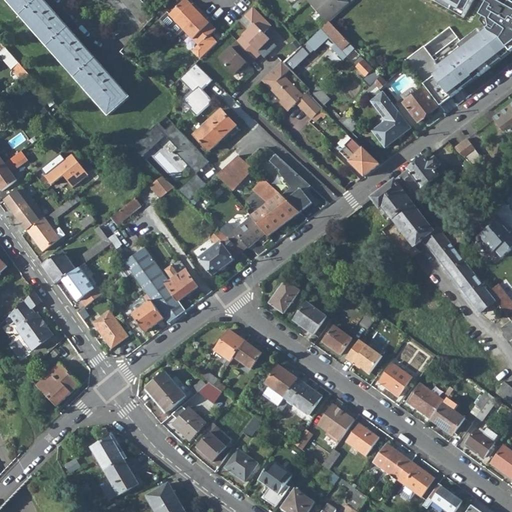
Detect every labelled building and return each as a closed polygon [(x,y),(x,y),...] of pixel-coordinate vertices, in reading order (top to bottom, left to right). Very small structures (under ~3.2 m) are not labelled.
[(7,0),(108,115),(129,97),(43,0),(7,0)] [(120,0),(144,27),(155,16),(140,0),(120,0)] [(182,0),(168,15),(183,30),(203,11),(197,5),(194,8),(186,0),(182,0)] [(282,0),(271,10),(282,24),(294,13),(282,0)] [(308,0),(329,23),(330,22),(350,4),(345,0),(308,0)] [(508,0),(507,0),(490,0),(482,16),(490,21),(490,32),(481,39),(477,34),(460,47),(462,49),(449,59),(447,57),(438,63),(426,48),(407,62),(441,106),(465,89),(462,86),(474,77),(473,76),(477,73),(480,77),(492,68),(489,64),(509,48),(511,52),(511,6),(506,3),(508,0)] [(436,0),(436,2),(452,11),(454,7),(467,14),(474,0),(436,0)] [(237,42),(254,60),(260,54),(257,51),(263,46),(270,39),(265,33),(269,29),(265,25),(268,22),(253,7),(245,15),(255,25),(237,42)] [(464,18),(467,14),(454,7),(452,11),(464,18)] [(183,30),(198,46),(192,52),(199,60),(216,43),(209,36),(216,30),(206,20),(209,17),(203,11),(183,30)] [(168,15),(166,13),(159,20),(169,30),(173,30),(178,35),(183,30),(168,15)] [(324,32),(342,51),(349,44),(330,22),(329,23),(302,46),(306,50),(322,36),(324,32)] [(237,42),(219,60),(234,75),(241,68),(246,63),(249,65),(254,60),(237,42)] [(367,75),(374,83),(375,82),(380,77),(364,59),(356,66),(365,77),(367,75)] [(278,103),(284,108),(288,103),(292,107),(296,103),(311,119),(322,108),(308,92),(304,95),(283,75),(290,69),(284,63),(281,61),(260,81),(280,101),(278,103)] [(213,81),(196,63),(179,79),(192,92),(183,100),(191,108),(190,109),(196,116),(212,101),(201,89),(206,85),(207,86),(213,81)] [(15,72),(21,79),(29,74),(22,66),(15,72)] [(375,82),(380,89),(386,83),(380,77),(375,82)] [(327,104),(333,97),(319,85),(313,92),(327,104)] [(34,91),(44,105),(52,100),(39,86),(34,91)] [(403,103),(418,122),(438,107),(423,88),(403,103)] [(373,131),(385,147),(410,128),(383,93),(371,102),(387,121),(373,131)] [(287,112),(292,107),(288,103),(284,108),(287,112)] [(511,103),(494,118),(503,130),(511,123),(511,103)] [(194,134),(209,151),(237,126),(221,109),(194,134)] [(339,121),(351,133),(358,126),(346,114),(339,121)] [(158,122),(132,147),(142,157),(167,133),(180,147),(175,152),(192,170),(202,161),(200,159),(204,156),(172,123),(165,130),(158,122)] [(337,149),(365,175),(369,172),(371,170),(373,168),(375,167),(380,164),(350,136),(337,149)] [(467,138),(454,148),(472,165),(482,158),(475,149),(467,138)] [(0,166),(0,188),(1,190),(17,180),(11,172),(28,160),(22,151),(5,163),(0,166)] [(72,154),(44,175),(51,184),(63,175),(68,171),(77,183),(88,175),(72,154)] [(291,188),(281,195),(298,210),(310,202),(302,192),(301,190),(309,184),(276,154),(270,161),(280,170),(279,171),(291,188)] [(238,155),(217,175),(232,190),(253,169),(238,155)] [(202,161),(192,170),(196,174),(209,161),(204,156),(200,159),(202,161)] [(407,170),(424,188),(446,170),(436,158),(430,163),(425,157),(407,170)] [(418,200),(419,202),(429,194),(424,188),(407,170),(399,176),(418,200)] [(68,171),(63,175),(72,187),(77,183),(68,171)] [(206,185),(196,174),(178,191),(189,201),(206,185)] [(41,220),(60,207),(47,189),(40,182),(36,176),(18,191),(3,202),(17,219),(27,213),(23,207),(25,206),(22,201),(24,199),(25,200),(37,190),(44,198),(34,205),(32,206),(32,207),(32,208),(33,209),(41,220)] [(384,206),(393,217),(413,202),(414,203),(418,200),(399,176),(373,196),(380,208),(384,206)] [(151,185),(161,198),(174,187),(162,177),(151,185)] [(263,178),(253,190),(268,204),(273,201),(276,206),(266,214),(262,209),(251,217),(265,234),(268,237),(300,212),(298,210),(281,195),(263,178)] [(311,186),(309,184),(301,190),(302,192),(311,186)] [(50,215),(55,221),(58,219),(57,217),(81,200),(77,194),(60,207),(50,215)] [(111,217),(117,225),(142,206),(135,198),(111,217)] [(262,209),(266,214),(276,206),(273,201),(268,204),(262,209)] [(298,210),(300,212),(311,204),(310,202),(298,210)] [(431,226),(414,203),(413,202),(393,217),(395,219),(414,246),(423,240),(426,244),(438,235),(435,231),(433,233),(429,228),(431,226)] [(80,222),(85,228),(95,220),(91,214),(80,222)] [(251,217),(226,236),(241,251),(246,246),(247,248),(265,234),(251,217)] [(29,232),(43,251),(65,234),(60,227),(55,230),(46,218),(28,231),(29,232)] [(494,251),(501,258),(511,249),(511,229),(509,232),(505,227),(507,226),(500,218),(478,236),(484,243),(482,244),(490,254),(494,251)] [(95,229),(99,235),(103,232),(99,226),(95,229)] [(480,313),(495,301),(488,292),(482,283),(454,248),(451,243),(439,227),(435,231),(438,235),(426,244),(480,313)] [(212,275),(213,276),(235,260),(234,259),(241,251),(226,236),(219,229),(210,238),(217,244),(199,258),(212,275)] [(462,233),(451,243),(454,248),(466,237),(462,233)] [(80,256),(85,263),(111,244),(106,236),(80,256)] [(164,318),(169,324),(186,311),(179,301),(164,280),(167,278),(145,247),(129,259),(120,247),(116,250),(127,266),(152,300),(164,318)] [(296,254),(308,262),(314,257),(305,248),(296,254)] [(63,280),(77,269),(63,249),(42,264),(57,284),(63,280)] [(169,281),(167,278),(164,280),(179,301),(199,287),(186,269),(178,274),(171,265),(165,270),(172,279),(169,281)] [(77,269),(63,280),(78,301),(88,293),(90,295),(89,296),(93,301),(104,293),(101,289),(96,286),(94,287),(80,267),(77,269)] [(269,302),(283,312),(300,290),(286,280),(269,302)] [(511,302),(498,284),(488,292),(495,301),(510,321),(511,319),(511,314),(509,311),(511,309),(511,302)] [(17,328),(32,349),(53,334),(38,313),(36,315),(32,308),(42,301),(35,292),(10,315),(19,327),(17,328)] [(164,318),(152,300),(132,314),(144,331),(164,318)] [(294,320),(314,335),(328,316),(307,301),(294,320)] [(361,324),(367,329),(378,314),(371,309),(361,324)] [(94,322),(112,347),(128,336),(110,310),(94,322)] [(500,328),(511,343),(511,322),(510,321),(500,328)] [(323,342),(341,354),(352,338),(335,326),(323,342)] [(215,350),(231,361),(246,340),(230,329),(215,350)] [(239,361),(250,369),(262,352),(246,340),(231,361),(230,363),(235,367),(239,361)] [(357,343),(347,358),(354,364),(355,362),(361,366),(370,373),(382,355),(367,344),(364,348),(357,343)] [(377,381),(396,395),(410,375),(391,361),(377,381)] [(37,386),(57,406),(80,384),(60,363),(37,386)] [(266,383),(285,397),(299,379),(280,365),(266,383)] [(147,389),(167,413),(186,397),(166,373),(147,389)] [(209,383),(213,387),(217,380),(207,373),(203,379),(209,383)] [(293,403),(310,415),(323,396),(299,379),(285,397),(277,408),(282,412),(288,402),(291,405),(293,403)] [(497,390),(511,401),(511,387),(505,382),(497,390)] [(209,383),(198,392),(214,404),(222,393),(209,383)] [(407,403),(431,420),(444,403),(445,400),(421,383),(407,403)] [(476,405),(482,408),(491,395),(486,391),(476,405)] [(476,417),(482,420),(497,399),(491,395),(482,408),(476,417)] [(465,418),(444,403),(431,420),(453,435),(465,418)] [(327,434),(338,442),(355,420),(333,404),(318,424),(328,431),(327,434)] [(206,423),(189,408),(186,411),(182,406),(173,415),(178,420),(173,426),(189,441),(206,423)] [(242,434),(249,438),(262,422),(254,416),(242,434)] [(346,441),(366,455),(379,436),(359,422),(346,441)] [(466,444),(484,458),(495,443),(493,442),(497,436),(487,429),(483,434),(476,430),(466,444)] [(312,435),(305,430),(294,445),(301,450),(312,435)] [(215,461),(220,465),(229,453),(224,449),(227,447),(210,432),(197,447),(214,462),(215,461)] [(91,448),(105,472),(125,460),(111,436),(91,448)] [(374,462),(398,479),(412,460),(387,443),(374,462)] [(492,464),(511,478),(511,450),(506,446),(492,464)] [(322,465),(328,470),(340,453),(334,449),(322,465)] [(225,467),(245,482),(257,464),(237,450),(225,467)] [(105,472),(119,495),(139,484),(125,460),(105,472)] [(398,479),(420,496),(434,476),(412,460),(398,479)] [(286,485),(292,476),(272,462),(259,480),(270,488),(265,495),(269,498),(267,500),(275,506),(289,487),(286,485)] [(333,473),(328,480),(334,485),(339,477),(333,473)] [(147,496),(156,511),(174,511),(183,507),(169,483),(147,496)] [(432,500),(447,511),(454,511),(462,501),(442,486),(432,500)] [(281,507),(288,511),(308,511),(315,503),(294,488),(281,507)] [(346,505),(356,511),(357,511),(368,498),(357,490),(346,505)]
